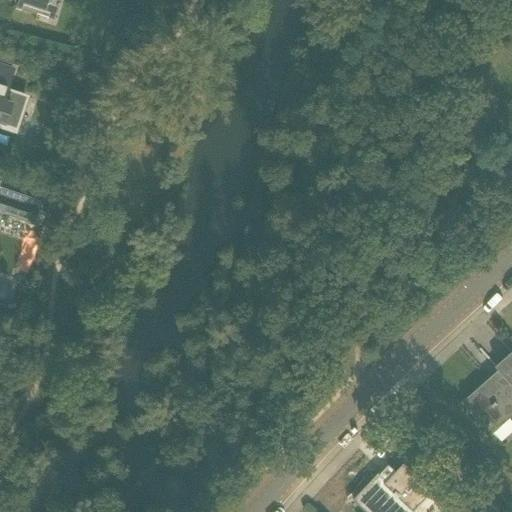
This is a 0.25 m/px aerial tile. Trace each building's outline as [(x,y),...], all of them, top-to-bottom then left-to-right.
[(19,0),(17,8),(51,19),(57,0),(19,0)] [(12,70),(0,66),(0,123),(4,125),(10,105),(2,102),(12,70)] [(63,93),(77,98),(85,79),(70,73),(63,93)] [(27,218),(30,218),(37,198),(0,184),(0,220),(4,210),(27,218)] [(511,353),(496,368),(504,376),(495,384),(492,381),(466,404),(498,438),(498,437),(493,431),(511,414),(511,353)] [(415,511),(435,491),(405,463),(388,482),(379,474),(354,501),(365,511),(415,511)] [(447,511),(471,511),(450,489),(437,501),(447,511)]
